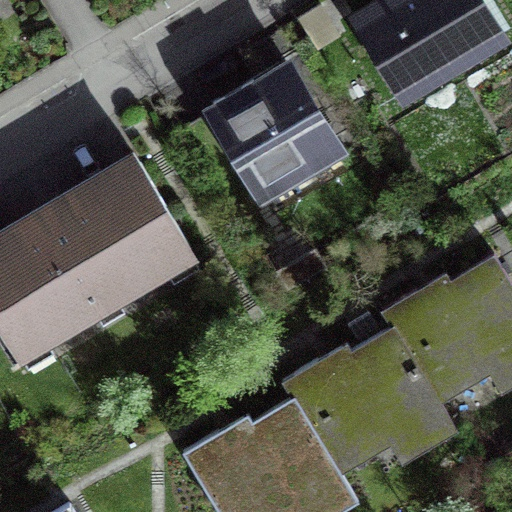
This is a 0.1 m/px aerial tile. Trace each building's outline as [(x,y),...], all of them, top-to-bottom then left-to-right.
[(465,0),(397,0),(339,37),(396,127),(503,60),(465,0)] [(291,73),(199,124),(254,220),(346,168),(291,73)] [(133,156),(0,233),(0,356),(14,381),(201,272),(133,156)] [(511,408),(511,284),(493,254),(386,319),(461,441),(511,408)] [(461,441),(386,319),(279,385),(354,509),(461,441)] [(348,511),(354,509),(279,385),(172,450),(208,511),(348,511)] [(86,511),(78,499),(56,511),(86,511)]
